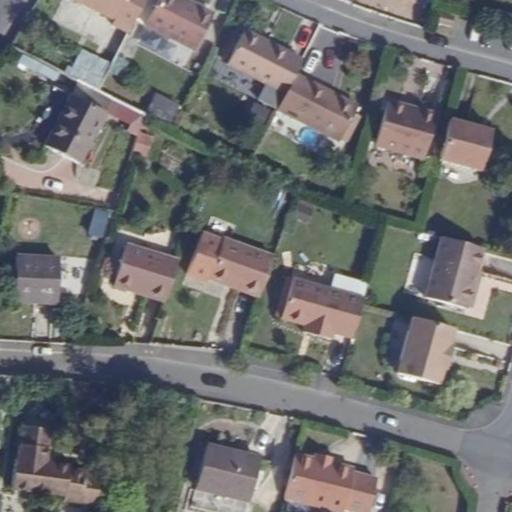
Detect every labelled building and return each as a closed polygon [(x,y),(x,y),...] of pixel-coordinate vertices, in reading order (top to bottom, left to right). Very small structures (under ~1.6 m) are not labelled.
[(76,0),(113,20),(111,24),(128,33),(144,0),(76,0)] [(157,0),(145,26),(193,51),(211,14),(183,0),(157,0)] [(454,17),(440,14),(437,24),(451,28),(454,17)] [(302,60),(244,30),(226,63),(284,94),(294,75),(302,60)] [(356,107),(294,75),(284,94),(276,110),(338,142),(356,107)] [(133,122),(139,108),(113,97),(106,111),(133,122)] [(45,149),(78,168),(105,116),(70,99),(45,149)] [(432,115),(385,102),(373,146),(420,159),(432,115)] [(490,130),(449,119),(437,162),(478,173),(490,130)] [(259,294),(273,257),(224,240),(223,242),(202,235),(188,276),(208,284),(209,281),(221,286),(227,283),(259,294)] [(465,309),(466,305),(482,249),(440,238),(423,296),(465,309)] [(71,258),(28,245),(16,288),(59,300),(71,258)] [(165,299),(176,263),(123,247),(111,288),(131,293),(133,288),(165,299)] [(471,308),(487,251),(482,249),(466,305),(471,308)] [(332,334),(351,340),(361,304),(362,300),(290,280),(279,320),(304,326),(314,328),(312,337),(331,341),(332,334)] [(225,287),(258,298),(259,294),(227,283),(221,286),(225,287)] [(131,293),(163,304),(165,299),(133,288),(131,293)] [(448,345),(452,329),(411,318),(395,374),(436,386),(440,369),(444,370),(450,345),(448,345)] [(302,334),(312,337),(314,328),(304,326),(302,334)] [(47,470),(48,460),(51,433),(23,429),(20,462),(17,465),(14,495),(68,501),(67,506),(99,509),(102,483),(87,481),(87,477),(71,475),(71,472),(57,470),(47,470)] [(198,489),(252,502),(261,461),(207,450),(198,489)] [(311,456),(309,461),(309,464),(328,469),(328,467),(329,462),(311,456)] [(309,461),(294,458),(283,502),(325,511),(341,511),(342,511),(344,511),(365,511),(374,482),(350,475),(350,472),(328,467),(328,469),(309,464),(309,461)] [(57,460),(48,460),(47,470),(57,470),(57,460)]
